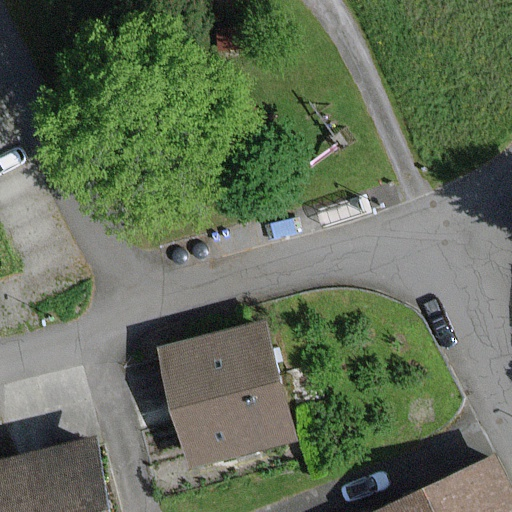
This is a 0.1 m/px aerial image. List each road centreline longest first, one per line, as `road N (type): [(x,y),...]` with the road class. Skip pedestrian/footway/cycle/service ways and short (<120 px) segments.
road 1 (unclassified): [(437,228),(133,317)]
road 2 (residential): [(133,317),(0,63)]
road 3 (residential): [(511,411),(437,228)]
road 4 (unclassified): [(133,317),(0,351)]
